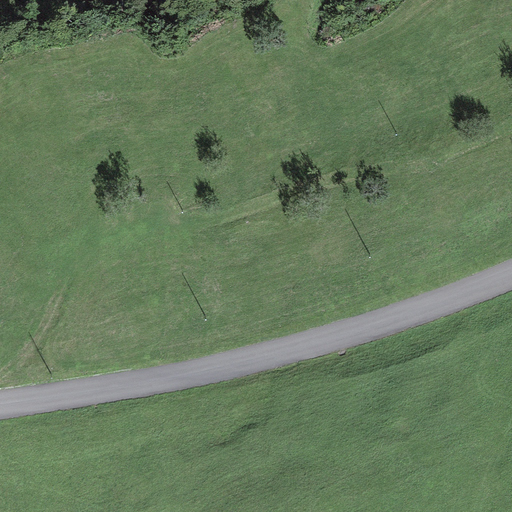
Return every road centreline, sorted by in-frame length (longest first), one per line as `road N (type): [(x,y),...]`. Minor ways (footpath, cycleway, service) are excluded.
road 1 (track): [(0,375),(42,336),(81,249),(256,207),(344,173),(443,157),(511,126)]
road 2 (unclassified): [(511,266),(269,357),(0,408)]
